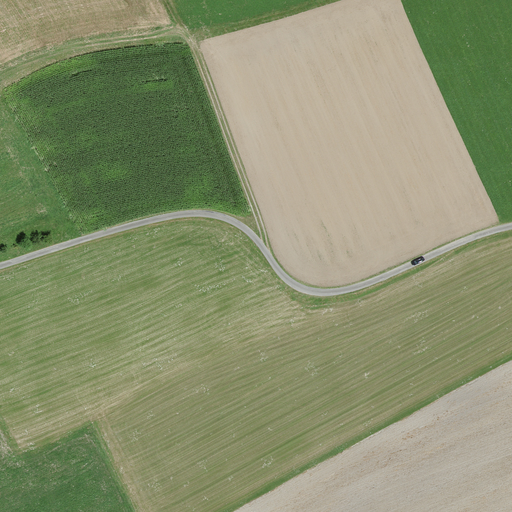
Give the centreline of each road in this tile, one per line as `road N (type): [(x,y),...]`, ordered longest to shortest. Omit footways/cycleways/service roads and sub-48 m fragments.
road 1 (track): [(269,261),(186,29)]
road 2 (track): [(0,75),(49,52),(186,29)]
